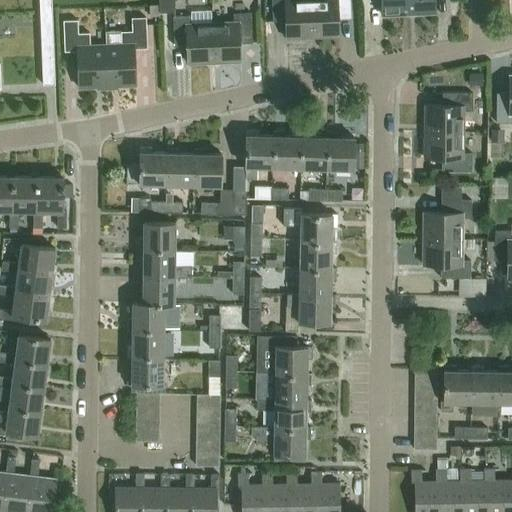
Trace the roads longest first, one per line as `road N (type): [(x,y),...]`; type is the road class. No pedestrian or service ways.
road 1 (residential): [(86,511),(91,129)]
road 2 (residential): [(91,129),(382,70)]
road 3 (residential): [(382,306),(382,70)]
road 4 (residential): [(378,511),(382,306)]
road 5 (residential): [(382,70),(511,40)]
road 6 (residential): [(382,306),(511,305)]
